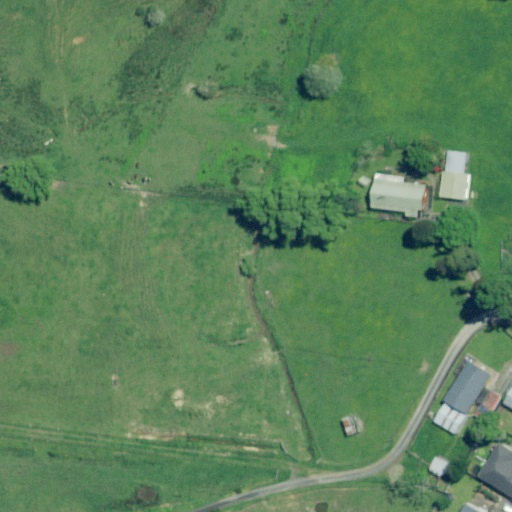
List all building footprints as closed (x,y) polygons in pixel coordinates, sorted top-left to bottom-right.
[(367,173),(360,183),(368,189),(375,179),(367,173)] [(471,175),(447,174),(445,197),(470,199),(471,175)] [(433,186),(381,180),(378,208),(411,212),(410,216),(422,218),(423,210),(430,211),(433,186)] [(495,375),(473,362),(449,400),(471,414),(495,375)] [(505,399),(494,392),(478,416),(489,423),(505,399)] [(470,417),(449,404),(438,422),(459,434),(470,417)] [(354,414),(344,418),(351,436),(361,432),(354,414)] [(511,449),(503,444),(483,477),(511,495),(511,449)] [(454,465),(440,457),(433,470),(447,478),(454,465)]
